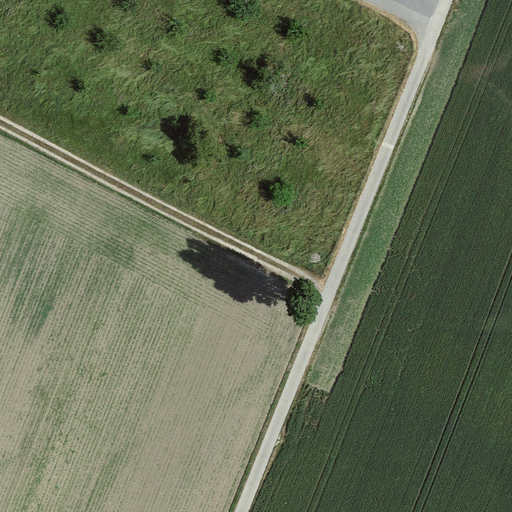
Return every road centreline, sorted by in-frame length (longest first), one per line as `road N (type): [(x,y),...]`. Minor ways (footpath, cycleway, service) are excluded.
road 1 (track): [(447,0),(237,511)]
road 2 (track): [(0,127),(325,291)]
